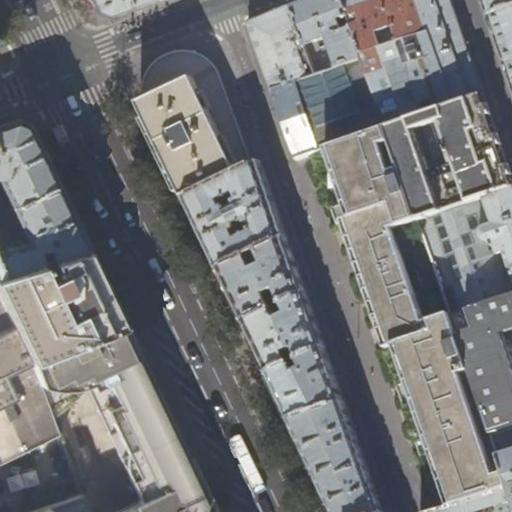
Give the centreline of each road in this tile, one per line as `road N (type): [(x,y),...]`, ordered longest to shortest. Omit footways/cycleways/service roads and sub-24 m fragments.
road 1 (residential): [(398,511),(221,4)]
road 2 (tertiary): [(267,511),(59,66)]
road 3 (residential): [(221,4),(59,66)]
road 4 (residential): [(468,0),(511,125)]
